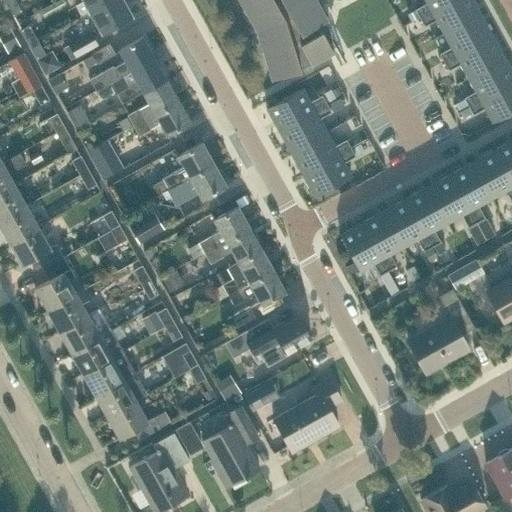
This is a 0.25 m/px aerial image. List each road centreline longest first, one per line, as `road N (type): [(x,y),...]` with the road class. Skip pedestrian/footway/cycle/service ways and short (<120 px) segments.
road 1 (residential): [(415,438),(172,0)]
road 2 (residential): [(74,511),(0,381)]
road 3 (residential): [(285,511),(415,438)]
